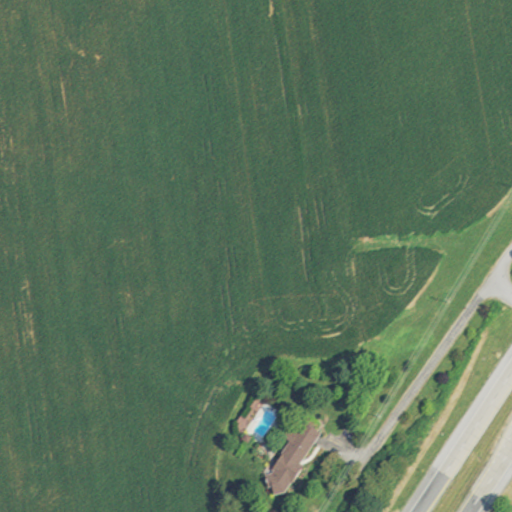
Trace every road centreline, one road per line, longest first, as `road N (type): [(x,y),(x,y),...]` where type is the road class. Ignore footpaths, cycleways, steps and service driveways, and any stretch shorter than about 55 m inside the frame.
road 1 (residential): [(500,281),(378,454)]
road 2 (trunk): [(511,381),(419,511)]
